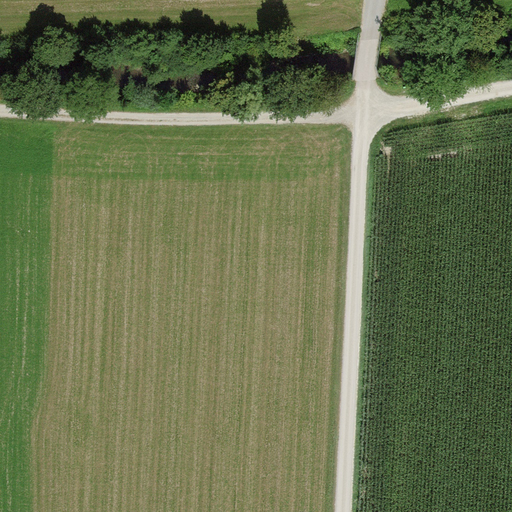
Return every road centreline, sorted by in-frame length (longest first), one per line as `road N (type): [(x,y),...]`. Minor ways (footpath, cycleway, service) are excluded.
road 1 (track): [(345,511),(365,113)]
road 2 (track): [(0,112),(163,123),(365,113)]
road 3 (track): [(511,90),(365,113)]
